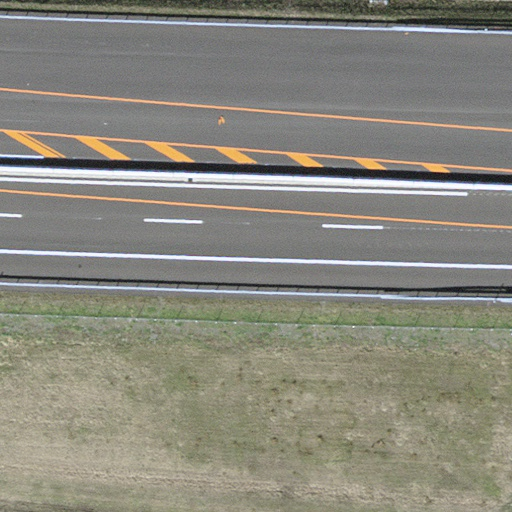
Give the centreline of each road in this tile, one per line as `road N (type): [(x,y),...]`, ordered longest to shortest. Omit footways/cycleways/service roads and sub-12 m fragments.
road 1 (motorway): [(0,214),(511,231)]
road 2 (motorway): [(511,118),(0,118)]
road 3 (track): [(0,486),(305,511)]
